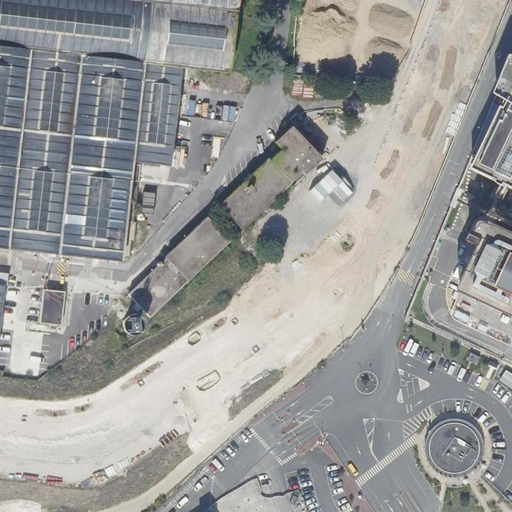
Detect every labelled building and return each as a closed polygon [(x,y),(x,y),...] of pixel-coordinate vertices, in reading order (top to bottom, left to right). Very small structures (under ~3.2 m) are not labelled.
[(0,0),(0,250),(3,251),(79,259),(116,263),(127,165),(165,168),(175,68),(222,74),(230,0),(0,0)] [(511,59),(469,166),(473,168),(503,182),(496,195),(504,199),(510,186),(511,186),(511,59)] [(223,205),(245,228),(321,157),(294,128),(277,145),(282,150),(223,205)] [(131,294),(152,316),(231,241),(209,218),(167,257),(168,259),(131,294)] [(466,282),(461,293),(511,315),(511,233),(492,225),(491,227),(488,226),(486,225),(484,226),(482,226),(481,228),(476,238),(474,238),(471,244),(476,246),(482,249),(466,282)] [(460,279),(466,282),(482,249),(476,246),(460,279)] [(46,289),(42,322),(64,324),(68,291),(46,289)] [(136,317),(133,316),(131,317),(128,318),(127,319),(125,322),(125,324),(125,326),(126,329),(128,330),(130,332),(132,332),(135,332),(137,331),(139,329),(140,327),(141,325),(140,322),(139,320),(138,318),(136,317)] [(17,322),(12,369),(41,372),(47,325),(17,322)] [(431,433),(427,442),(427,451),(430,460),(435,467),(443,473),(452,475),(461,475),(464,474),(470,472),(477,466),(480,462),(482,458),(484,448),(483,439),(479,430),(472,423),(463,419),(453,418),(444,421),(436,426),(431,433)]
